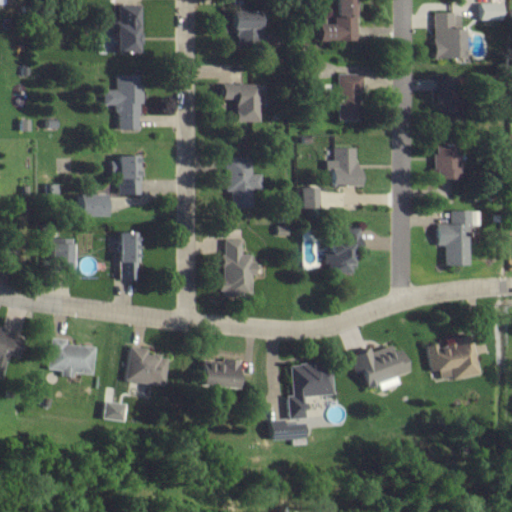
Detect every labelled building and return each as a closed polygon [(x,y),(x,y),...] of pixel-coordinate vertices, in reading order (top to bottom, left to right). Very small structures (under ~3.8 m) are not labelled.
[(317,24),(317,41),(356,41),(356,0),(333,0),(333,24),(317,24)] [(499,20),(499,3),(478,3),(477,20),(499,20)] [(136,53),(135,36),(141,36),(140,4),(117,5),(118,24),(112,24),(113,54),(136,53)] [(229,11),(229,32),(238,32),(238,49),(258,48),(258,11),(229,11)] [(432,13),(432,59),(461,58),(460,13),(432,13)] [(115,128),(139,128),(138,73),(115,74),(115,89),(102,89),(102,103),(115,103),(115,128)] [(336,119),(359,120),(360,74),(337,74),(336,119)] [(438,105),(456,105),(455,83),(452,83),(452,77),(437,78),(438,105)] [(259,83),(219,82),(218,98),(234,99),(233,121),(259,121),(259,83)] [(433,177),(456,178),(457,143),(434,143),(433,177)] [(356,184),(355,146),(332,147),(332,159),(326,159),(326,185),(356,184)] [(115,193),(139,193),(138,154),(114,154),(115,193)] [(224,190),(231,190),(231,206),(249,205),(249,190),(261,190),(261,173),(250,173),(250,156),(224,156),(224,190)] [(302,207),(320,207),(319,186),(302,187),(302,207)] [(102,214),(101,193),(73,194),(74,215),(102,214)] [(468,264),(468,224),(478,224),(478,210),(449,209),(449,223),(434,223),(434,244),(443,245),(442,264),(468,264)] [(115,278),(137,278),(138,231),(116,231),(115,278)] [(241,240),(223,240),(223,253),(218,253),(218,290),(252,290),(253,254),(241,253),(241,240)] [(48,269),(69,269),(70,243),(48,242),(48,269)] [(21,337),(0,332),(0,376),(6,354),(16,356),(21,337)] [(451,379),(477,373),(470,335),(424,344),(429,370),(448,366),(451,379)] [(94,346),(66,343),(66,338),(50,336),(46,368),(61,370),(61,376),(72,377),(72,371),(91,374),(94,346)] [(159,354),(147,352),(147,347),(127,345),(123,380),(163,385),(166,363),(158,362),(159,354)] [(346,353),(352,374),(359,372),(363,387),(376,383),(378,389),(397,384),(395,375),(406,372),(400,349),(392,351),(390,345),(369,350),(368,347),(346,353)] [(197,385),(236,387),(238,359),(221,358),(221,364),(198,363),(197,385)] [(303,395),(331,393),(330,363),(288,365),(290,394),(285,395),(286,418),(304,417),(303,395)] [(123,403),(102,401),(100,418),(122,420),(123,403)] [(304,438),(303,418),(266,420),(267,439),(304,438)]
